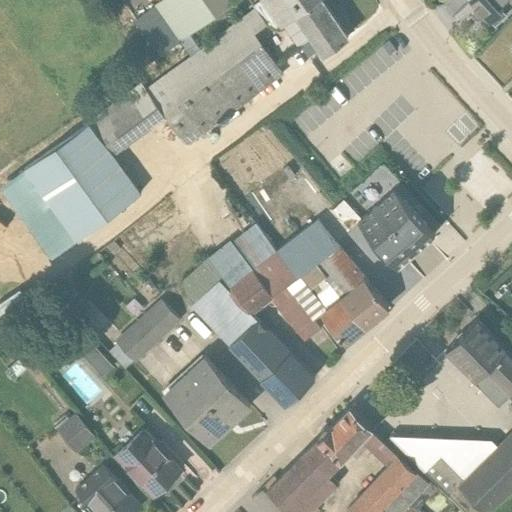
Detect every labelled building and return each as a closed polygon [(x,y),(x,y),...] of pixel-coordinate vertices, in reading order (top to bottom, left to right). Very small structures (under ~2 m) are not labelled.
[(257,21),(269,12),(261,0),(250,0),(202,36),(191,20),(181,27),(192,43),(148,75),(143,69),(18,161),(70,232),(144,178),(117,140),(167,103),(188,132),(286,60),(257,21)] [(219,0),(146,0),(136,8),(161,42),(181,27),(191,20),(219,0)] [(261,0),(269,12),(278,16),(281,14),(283,16),(304,0),(261,0)] [(332,0),(304,0),(285,14),(299,34),(301,32),(310,44),(320,37),(324,43),(349,25),(332,0)] [(475,0),(476,1),(476,2),(477,3),(478,4),(479,4),(480,4),(481,4),(483,4),(484,3),(485,2),(492,10),(496,14),(508,3),(505,0),(475,0)] [(345,186),(333,197),(340,204),(338,205),(349,217),(359,209),(399,253),(436,219),(396,174),(362,204),(345,186)] [(332,269),(366,314),(390,294),(318,205),(278,236),(300,261),(316,250),(321,246),(336,265),(332,269)] [(288,271),(300,261),(278,236),(257,208),(234,226),(232,224),(185,264),(184,268),(190,288),(289,390),(317,364),(257,297),(271,287),(306,327),(324,314),(316,305),(288,271)] [(300,261),(288,271),(316,305),(325,299),(349,328),(366,314),(316,250),(300,261)] [(111,336),(127,353),(135,345),(137,347),(183,305),(163,283),(117,325),(119,328),(111,336)] [(509,380),(511,376),(511,339),(507,335),(508,335),(479,305),(447,336),(500,389),(509,380)] [(439,342),(448,332),(431,316),(421,326),(439,342)] [(418,326),(409,337),(431,354),(439,343),(418,326)] [(116,352),(93,327),(82,337),(105,361),(116,352)] [(212,428),(252,391),(206,340),(165,378),(212,428)] [(442,440),(426,456),(478,508),(487,499),(489,501),(511,478),(511,376),(509,380),(511,382),(511,416),(499,430),(466,463),(442,440)] [(276,462),(265,473),(304,511),(321,495),(318,492),(340,470),(331,461),(352,439),(358,444),(369,433),(388,450),(348,493),(352,497),(346,504),(354,511),(365,511),(367,511),(368,511),(389,511),(412,488),(419,495),(437,476),(417,457),(416,459),(351,394),(331,414),(327,414),(322,419),(322,423),(308,436),(279,465),(276,462)] [(99,422),(77,396),(58,413),(80,438),(99,422)] [(182,455),(144,413),(118,437),(156,479),(182,455)] [(466,463),(499,430),(493,424),(390,421),(426,456),(442,440),(466,463)] [(120,511),(144,491),(105,448),(79,472),(114,511),(120,511)]
